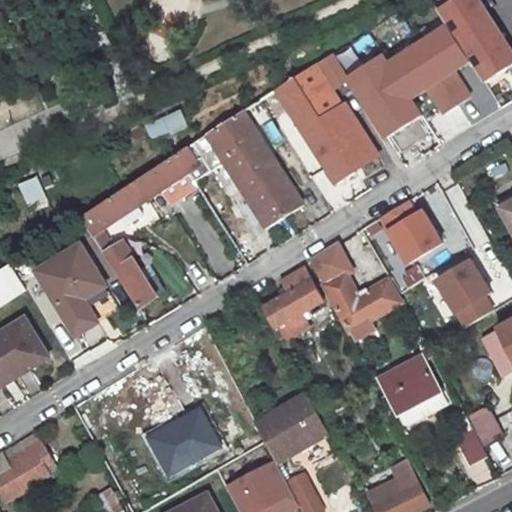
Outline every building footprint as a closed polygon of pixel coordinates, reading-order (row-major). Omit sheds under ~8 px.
[(441,0),(433,4),(478,83),(511,63),(511,57),(479,0),(441,0)] [(445,29),(355,80),(387,135),(422,116),(411,97),(430,87),(445,112),(471,98),(454,69),(465,63),(445,29)] [(332,53),(276,90),(338,184),(356,173),(381,155),(348,100),(336,83),(344,74),(332,53)] [(265,97),(260,101),(265,107),(269,104),(265,97)] [(243,112),(224,123),(286,217),(305,205),(248,118),(247,119),(243,112)] [(286,217),(224,123),(195,143),(200,153),(212,145),(245,194),(255,210),(267,228),(286,217)] [(195,143),(137,180),(149,199),(202,165),(196,156),(200,153),(195,143)] [(23,199),(59,183),(52,167),(16,183),(23,199)] [(104,229),(149,199),(137,180),(81,217),(102,251),(112,244),(104,229)] [(394,270),(439,247),(446,260),(470,248),(438,186),(369,222),(394,270)] [(255,210),(245,194),(233,203),(243,218),(255,210)] [(511,195),(496,204),(499,211),(511,204),(511,195)] [(511,204),(499,211),(511,233),(511,204)] [(123,243),(105,255),(138,309),(158,296),(123,243)] [(80,245),(38,271),(78,337),(99,323),(108,338),(117,332),(109,318),(120,310),(80,245)] [(436,282),(464,327),(491,311),(481,293),(487,289),(470,261),(436,282)] [(9,264),(0,270),(0,306),(25,290),(9,264)] [(284,286),(277,290),(281,297),(263,308),(281,343),(309,329),(302,314),(324,301),(304,265),(280,280),(284,286)] [(347,274),(325,285),(350,331),(399,304),(387,281),(359,297),(347,274)] [(26,319),(0,334),(0,387),(50,357),(26,319)] [(511,321),(495,331),(478,340),(499,379),(511,372),(511,321)] [(447,403),(420,352),(378,376),(402,423),(407,424),(447,403)] [(317,411),(309,396),(305,398),(313,414),(317,411)] [(305,398),(256,426),(265,441),(313,414),(305,398)] [(330,404),(317,411),(322,423),(337,416),(330,404)] [(199,408),(147,436),(168,474),(219,445),(199,408)] [(313,414),(315,417),(316,416),(319,424),(322,423),(317,411),(313,414)] [(472,422),(485,445),(501,436),(488,412),(472,422)] [(313,414),(265,441),(266,445),(269,443),(278,462),(325,436),(319,424),(316,416),(315,417),(313,414)] [(84,423),(74,428),(87,453),(97,447),(84,423)] [(36,430),(0,452),(0,494),(4,501),(49,474),(36,453),(46,446),(36,430)] [(474,430),(457,439),(470,465),(487,457),(474,430)] [(264,446),(221,471),(233,495),(267,476),(262,468),(272,461),(264,446)] [(396,479),(369,493),(377,511),(409,511),(428,503),(405,461),(391,468),(396,479)] [(304,473),(289,481),(304,511),(316,511),(322,509),(304,473)] [(215,511),(206,494),(173,511),(215,511)]
